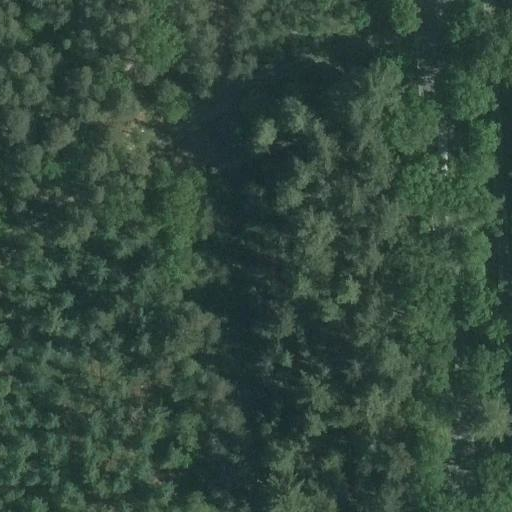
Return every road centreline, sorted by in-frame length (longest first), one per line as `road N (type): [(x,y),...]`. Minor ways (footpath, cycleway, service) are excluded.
road 1 (track): [(257,511),(221,0)]
road 2 (secondary): [(464,511),(433,0)]
road 3 (track): [(435,30),(376,37),(228,93),(120,171),(0,237)]
